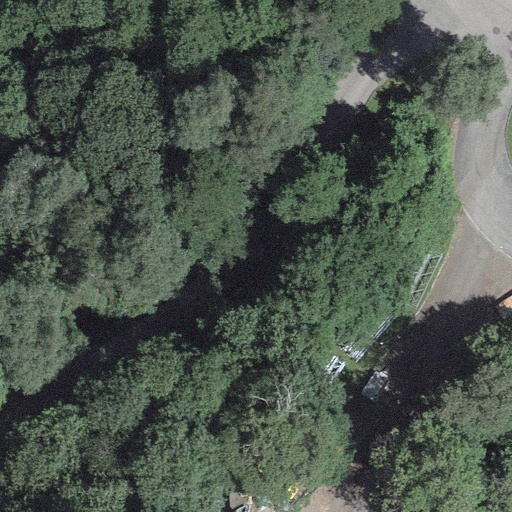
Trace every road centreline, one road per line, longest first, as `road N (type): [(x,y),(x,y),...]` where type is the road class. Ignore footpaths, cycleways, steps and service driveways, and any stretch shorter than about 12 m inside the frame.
road 1 (track): [(404,0),(235,260),(193,300),(0,441)]
road 2 (track): [(511,236),(312,511)]
road 3 (track): [(511,66),(479,136),(479,178),(511,224)]
